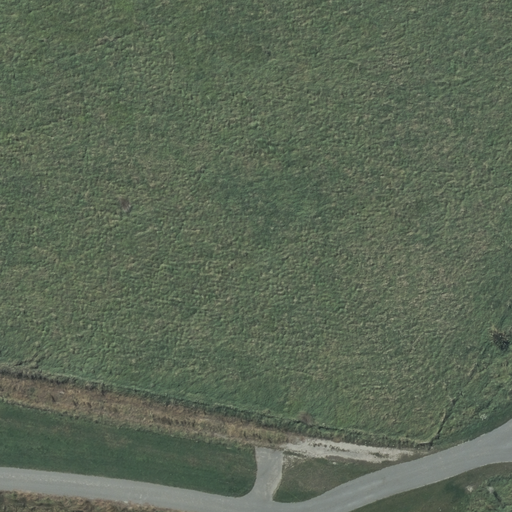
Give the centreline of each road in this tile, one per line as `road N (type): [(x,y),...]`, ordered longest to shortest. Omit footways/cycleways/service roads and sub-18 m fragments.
road 1 (track): [(232,511),(44,479),(0,479)]
road 2 (track): [(306,511),(511,441)]
